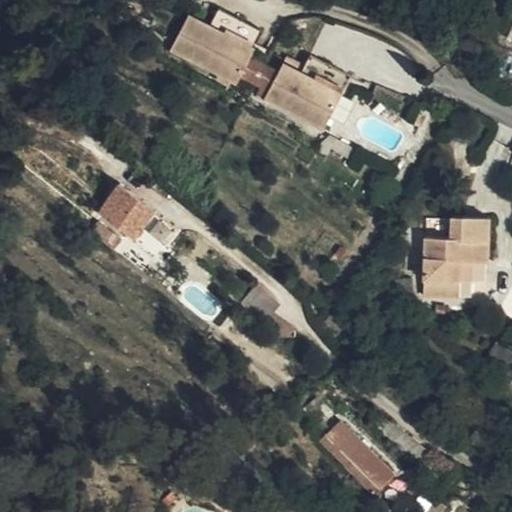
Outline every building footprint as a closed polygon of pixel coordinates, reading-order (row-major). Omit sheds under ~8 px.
[(224,0),(216,0),(208,15),(253,39),(263,21),(224,0)] [(253,39),(208,15),(186,2),(167,36),(234,73),(237,68),(249,46),(253,39)] [(307,45),(297,64),(336,87),(347,67),(307,45)] [(254,78),(266,55),(249,46),(237,68),(254,78)] [(265,84),(278,61),(266,55),(254,78),(265,84)] [(336,87),(297,64),(281,56),(278,61),(265,84),(262,88),(318,120),(336,87)] [(96,204),(132,236),(154,211),(131,190),(119,180),(96,204)] [(131,190),(154,211),(161,202),(138,182),(131,190)] [(458,250),(471,250),(481,251),(482,207),(446,205),(445,229),(422,228),(420,289),(456,289),(457,271),(458,250)] [(470,272),(471,250),(458,250),(457,271),(470,272)] [(271,311),(281,299),(260,283),(250,294),(271,311)] [(321,427),(378,479),(398,458),(342,406),(321,427)]
